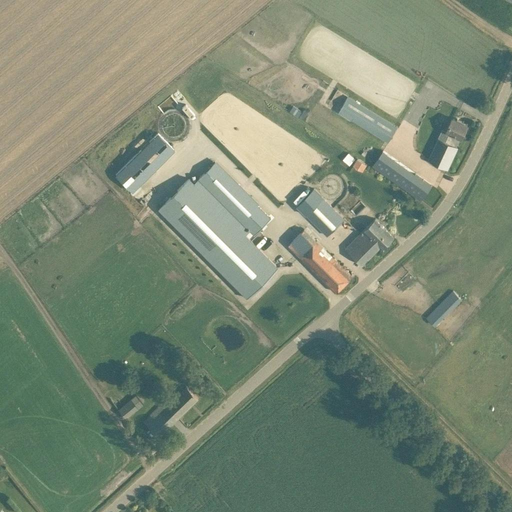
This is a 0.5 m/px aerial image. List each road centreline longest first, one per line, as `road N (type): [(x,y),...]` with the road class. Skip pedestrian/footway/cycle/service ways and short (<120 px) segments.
road 1 (unclassified): [(320,321),(453,196),(511,75)]
road 2 (unclassified): [(110,511),(320,321)]
road 3 (unclassified): [(507,511),(320,321)]
